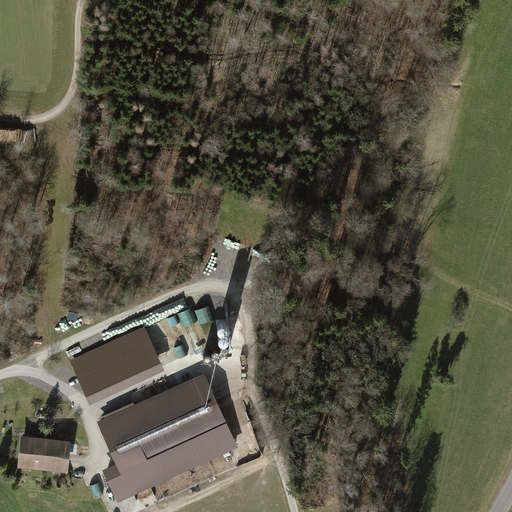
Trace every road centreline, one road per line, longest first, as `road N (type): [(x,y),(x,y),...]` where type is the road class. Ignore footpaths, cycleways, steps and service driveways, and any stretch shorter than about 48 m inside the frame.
road 1 (track): [(26,366),(185,290),(217,288),(241,300),(260,404),(294,511)]
road 2 (track): [(87,414),(180,369),(203,366),(219,370),(252,447)]
road 3 (track): [(115,511),(87,414),(75,396),(26,366)]
road 4 (track): [(83,0),(66,104),(44,119),(0,118)]
